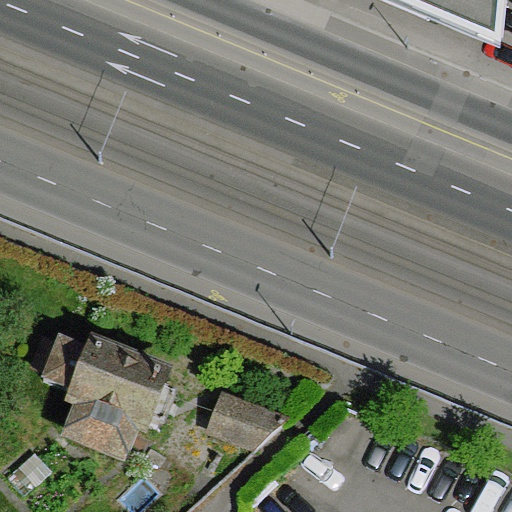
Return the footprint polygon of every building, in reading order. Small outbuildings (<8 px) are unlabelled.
[(511,0),(381,0),(492,47),(511,25),(511,0)] [(79,396),(95,354),(62,342),(47,382),(79,396)] [(164,376),(97,350),(95,354),(79,396),(77,402),(80,403),(68,432),(129,457),(142,427),(145,429),(149,416),(160,386),(164,376)] [(176,393),(160,386),(149,416),(165,422),(176,393)] [(288,426),(228,401),(214,434),(259,451),(288,426)]
